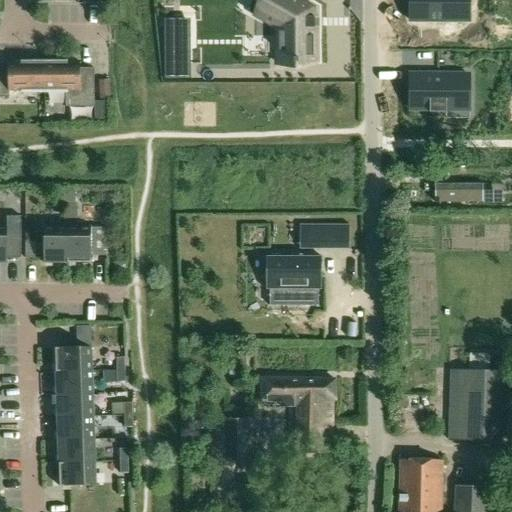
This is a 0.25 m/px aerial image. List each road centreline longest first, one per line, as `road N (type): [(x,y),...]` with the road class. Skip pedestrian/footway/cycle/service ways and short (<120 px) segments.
road 1 (residential): [(373,511),(372,0)]
road 2 (residential): [(31,511),(29,295)]
